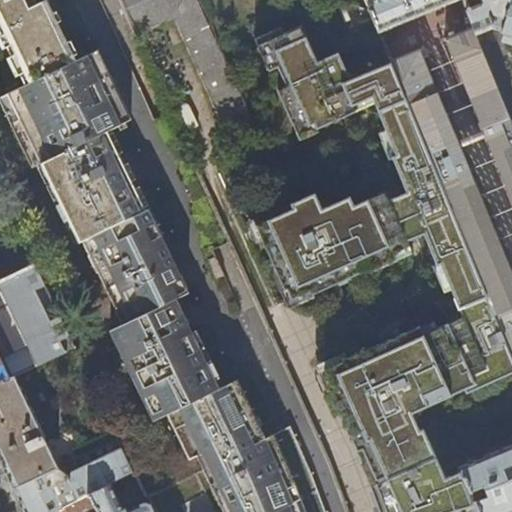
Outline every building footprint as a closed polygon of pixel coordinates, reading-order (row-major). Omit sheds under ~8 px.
[(274,433),(263,437),(243,396),(236,398),(229,383),(218,388),(175,298),(187,292),(147,208),(144,210),(106,131),(122,123),(118,115),(126,111),(103,65),(98,68),(90,53),(74,61),(44,0),(43,0),(27,7),(23,0),(0,0),(0,33),(23,85),(0,95),(0,102),(6,115),(11,112),(29,149),(23,151),(30,166),(40,162),(79,241),(81,240),(122,324),(109,331),(153,420),(166,414),(172,411),(195,455),(203,469),(146,497),(150,505),(153,511),(305,511),(296,488),(274,433)] [(120,0),(136,35),(174,19),(234,153),(261,142),(197,0),(120,0)] [(454,0),(380,0),(381,1),(369,6),(378,27),(380,32),(454,0)] [(511,0),(463,0),(464,1),(463,2),(474,28),(511,119),(511,48),(509,42),(511,42),(511,0)] [(511,445),(511,353),(392,62),(349,81),(336,54),(315,63),(299,27),(256,47),(296,133),(313,125),(316,130),(355,112),(353,106),(358,103),(371,97),(394,155),(390,157),(406,193),(400,196),(417,236),(423,234),(436,265),(440,263),(462,316),(453,320),(416,337),(413,329),(324,368),(374,483),(369,485),(379,511),(476,511),(459,466),(463,465),(511,445)] [(511,119),(474,28),(445,40),(511,201),(511,119)] [(103,65),(96,50),(90,53),(98,68),(103,65)] [(511,273),(419,50),(392,61),(392,62),(511,353),(511,273)] [(29,149),(11,112),(6,115),(23,151),(29,149)] [(343,152),(328,158),(333,169),(347,163),(343,152)] [(293,210),(256,227),(284,289),(286,288),(291,298),(342,276),(408,246),(405,241),(406,241),(388,201),(387,201),(383,193),(353,207),(349,198),(321,211),(314,194),(291,205),(293,210)] [(0,281),(34,265),(4,204),(0,194),(0,281)] [(417,236),(400,196),(388,201),(406,241),(417,236)] [(0,383),(15,376),(74,348),(34,265),(0,281),(0,383)] [(15,376),(0,383),(0,461),(1,465),(8,479),(12,488),(59,466),(15,376)] [(243,396),(235,380),(229,383),(236,398),(243,396)] [(195,455),(172,411),(166,414),(189,458),(195,455)] [(323,511),(313,483),(289,427),(274,433),(296,488),(305,511),(323,511)] [(23,511),(53,511),(111,485),(135,473),(118,438),(59,466),(12,488),(15,494),(23,511)] [(511,511),(511,445),(463,465),(459,466),(476,511),(511,511)] [(122,507),(111,485),(53,511),(153,511),(150,505),(148,504),(143,504),(128,510),(127,508),(126,507),(123,506),(122,507)]
